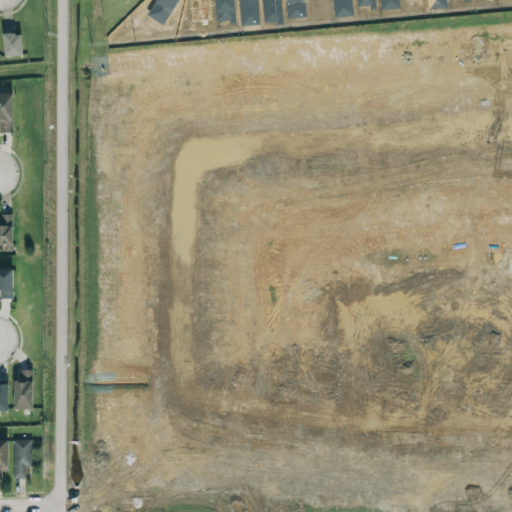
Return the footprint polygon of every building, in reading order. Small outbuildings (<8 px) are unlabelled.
[(0,27),(4,57),(22,55),(20,34),(14,34),(13,26),(0,27)] [(0,132),(11,133),(12,93),(0,92),(0,132)] [(12,214),(0,213),(0,245),(11,245),(12,214)] [(0,298),(12,298),(12,268),(0,268),(0,298)] [(32,408),(31,369),(17,369),(18,380),(13,380),(13,409),(32,408)] [(12,440),(13,479),(25,478),(25,466),(31,466),(31,439),(12,440)]
